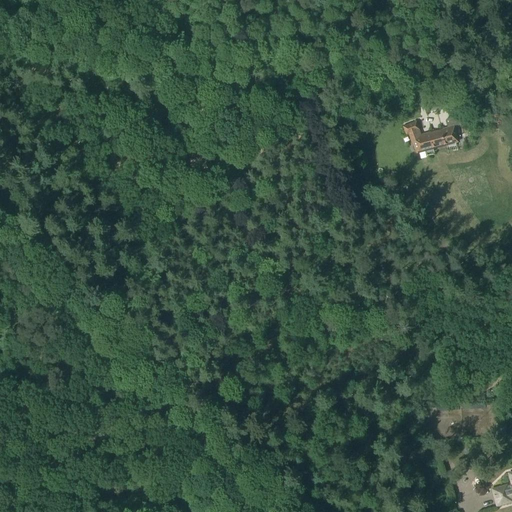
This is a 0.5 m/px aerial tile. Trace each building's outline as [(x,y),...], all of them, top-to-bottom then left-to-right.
[(430,112),(444,108),(448,107),(446,99),(428,104),(430,112)] [(389,114),(400,110),(398,105),(387,109),(389,114)] [(461,127),(459,118),(459,117),(458,117),(458,116),(457,116),(456,116),(449,118),(449,119),(446,120),(445,121),(445,122),(447,127),(447,128),(448,128),(450,128),(450,129),(420,136),(415,123),(403,127),(406,135),(409,135),(416,153),(457,143),(454,128),(452,128),(452,127),(460,125),(461,127)] [(505,443),(507,426),(497,425),(495,442),(505,443)] [(511,473),(508,475),(511,486),(506,488),(506,487),(492,491),(496,507),(511,503),(510,500),(511,499),(511,473)]
